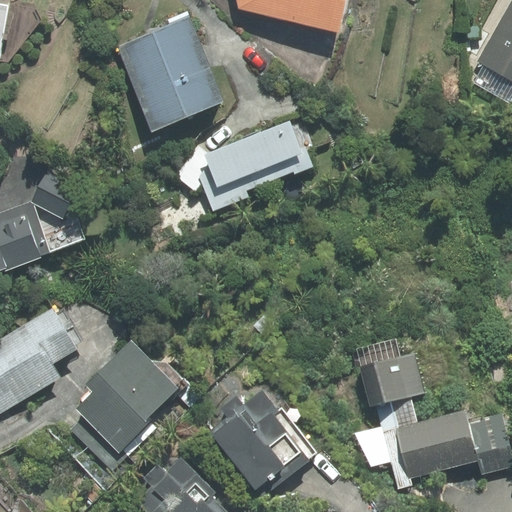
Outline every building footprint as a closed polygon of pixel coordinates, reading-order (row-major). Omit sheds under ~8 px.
[(231,0),(233,13),(329,38),(339,0),(231,0)] [(511,103),(511,0),(507,0),(473,66),(479,69),(472,83),(511,104),(511,103)] [(120,45),(115,47),(148,134),(217,108),(199,59),(184,21),(120,45)] [(284,127),(208,156),(197,148),(173,176),(193,194),(199,187),(210,216),(246,203),(242,194),(288,176),(290,180),(310,172),(302,149),(294,152),(284,127)] [(36,189),(27,205),(57,222),(75,192),(45,174),(36,189)] [(27,205),(0,214),(0,274),(47,259),(27,205)] [(0,413),(55,382),(48,369),(72,355),(47,312),(0,338),(0,413)] [(173,393),(124,345),(80,390),(86,396),(70,413),(79,422),(70,431),(103,463),(173,393)] [(408,357),(355,371),(366,411),(419,397),(408,357)] [(210,437),(205,441),(255,503),(313,456),(277,412),(272,416),(255,395),(237,409),(231,401),(214,414),(212,424),(215,428),(207,434),(210,437)] [(511,468),(511,465),(500,419),(466,427),(463,415),(395,432),(407,481),(475,463),(479,477),(511,468)] [(133,505),(139,511),(218,511),(207,500),(211,497),(176,460),(168,467),(161,468),(153,471),(142,482),(149,490),(133,505)]
